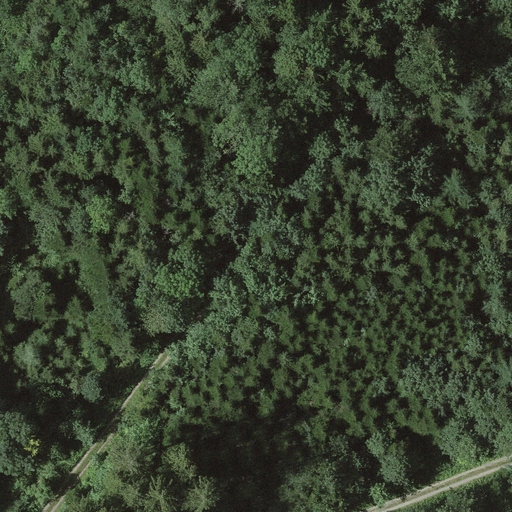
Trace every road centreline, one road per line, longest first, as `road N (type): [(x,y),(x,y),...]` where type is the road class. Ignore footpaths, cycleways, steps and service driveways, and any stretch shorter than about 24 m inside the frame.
road 1 (track): [(429,0),(49,511)]
road 2 (track): [(511,457),(366,511)]
